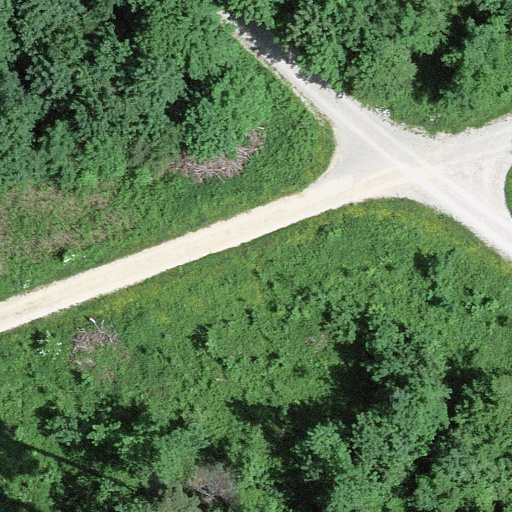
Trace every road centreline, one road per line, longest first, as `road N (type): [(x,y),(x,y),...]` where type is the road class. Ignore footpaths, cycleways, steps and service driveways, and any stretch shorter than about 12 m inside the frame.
road 1 (track): [(0,322),(511,133)]
road 2 (track): [(511,236),(403,169),(223,0)]
